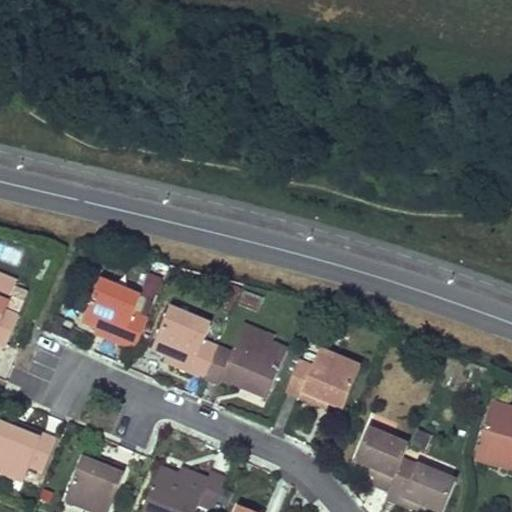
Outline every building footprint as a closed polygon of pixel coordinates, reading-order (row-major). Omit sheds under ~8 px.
[(0,243),(0,255),(16,262),(20,251),(0,243)] [(0,345),(7,349),(20,317),(6,311),(18,282),(0,274),(0,345)] [(83,323),(96,329),(104,332),(101,336),(136,352),(149,320),(135,314),(141,299),(101,282),(83,323)] [(172,364),(206,379),(219,348),(206,342),(213,326),(170,308),(152,349),(168,356),(175,359),(172,364)] [(232,354),(219,348),(206,379),(219,385),(222,378),(244,388),(247,381),(271,391),(289,350),(272,343),(274,338),(245,325),(232,354)] [(313,365),(301,360),(287,392),(321,407),(324,400),(330,403),(344,409),(362,367),(321,349),(313,365)] [(166,362),(172,364),(175,359),(168,356),(166,362)] [(268,398),(271,391),(247,381),(244,388),(268,398)] [(324,400),(321,407),(327,409),(330,403),(324,400)] [(493,401),(491,408),(506,413),(508,406),(493,401)] [(511,406),(508,406),(506,413),(491,408),(478,451),(505,459),(503,467),(511,469),(511,406)] [(57,441),(23,426),(20,433),(13,430),(0,423),(0,472),(24,483),(31,467),(44,472),(57,441)] [(16,423),(13,430),(20,433),(23,426),(16,423)] [(357,461),(371,467),(380,471),(376,479),(374,485),(389,491),(402,460),(407,447),(369,431),(357,461)] [(505,459),(478,451),(476,459),(503,467),(505,459)] [(101,459),(98,466),(105,469),(108,462),(101,459)] [(109,511),(127,471),(108,462),(105,469),(98,466),(84,460),(66,500),(94,511),(109,511)] [(412,500),(429,508),(439,511),(445,511),(457,483),(402,460),(389,491),(386,497),(409,507),(412,500)] [(197,511),(201,505),(213,509),(226,479),(212,472),(209,479),(190,470),(187,478),(179,474),(162,466),(145,507),(155,511),(197,511)] [(182,467),(179,474),(187,478),(190,470),(182,467)] [(368,476),(376,479),(380,471),(371,467),(368,476)] [(412,500),(409,507),(421,511),(427,511),(429,508),(412,500)]
